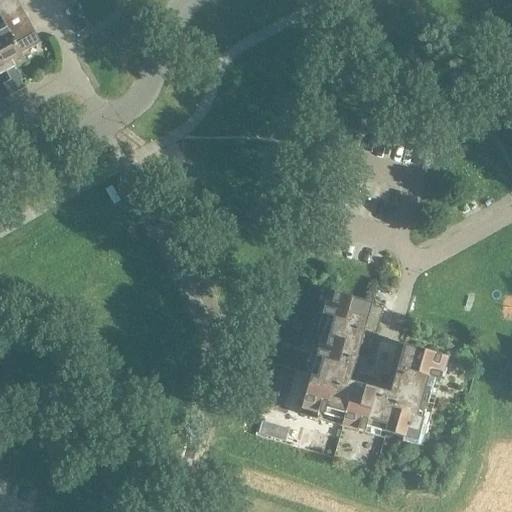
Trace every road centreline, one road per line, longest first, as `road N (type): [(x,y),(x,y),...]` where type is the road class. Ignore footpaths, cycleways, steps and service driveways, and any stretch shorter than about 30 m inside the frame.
road 1 (residential): [(386,358),(412,266),(511,217)]
road 2 (tertiary): [(104,123),(143,92),(185,0)]
